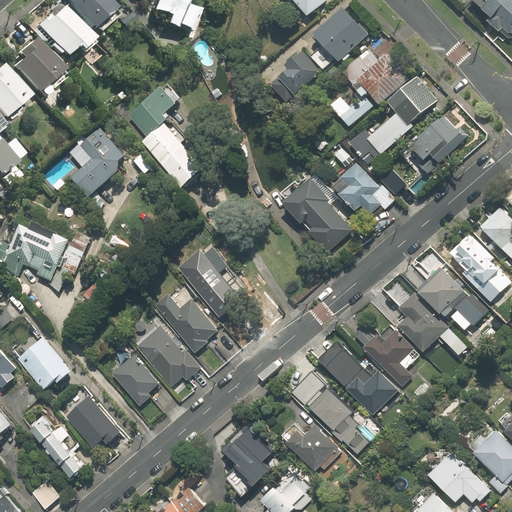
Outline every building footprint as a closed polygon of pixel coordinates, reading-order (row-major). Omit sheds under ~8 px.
[(123,15),(110,0),(60,0),(87,31),(92,27),(98,33),(115,19),(123,29),(135,20),(127,11),(123,15)] [(180,5),(182,0),(153,0),(148,13),(161,18),(158,25),(192,40),(202,15),(180,5)] [(290,0),(287,3),(304,22),(328,1),(327,0),(290,0)] [(511,0),(496,0),(482,16),(502,33),(504,31),(510,36),(511,36),(511,0)] [(75,57),(91,44),(60,7),(36,28),(61,58),(69,51),(75,57)] [(358,25),(342,8),(311,36),(339,66),(372,35),(360,22),(358,25)] [(63,77),(29,39),(15,52),(19,57),(8,67),(33,94),(37,90),(42,96),(63,77)] [(380,108),(410,81),(390,58),(397,52),(387,41),(374,53),(367,45),(360,51),(363,55),(347,70),(357,80),(352,85),(364,99),(369,95),(376,104),(380,108)] [(321,73),(302,52),(286,66),(289,69),(278,79),(295,97),(321,73)] [(27,96),(0,68),(0,117),(2,120),(27,96)] [(438,100),(418,77),(377,114),(398,137),(438,100)] [(141,142),(182,189),(207,168),(166,121),(185,105),(167,84),(130,117),(147,136),(141,142)] [(369,95),(364,99),(353,109),(343,97),(332,106),(350,127),(376,104),(369,95)] [(441,167),(468,141),(444,115),(410,148),(424,162),(430,156),(441,167)] [(0,175),(22,157),(9,140),(2,146),(0,144),(0,128),(1,127),(0,125),(0,175)] [(131,165),(100,128),(80,144),(92,159),(72,176),(90,199),(131,165)] [(355,161),(339,141),(329,149),(346,169),(355,161)] [(304,164),(287,142),(272,154),(289,176),(304,164)] [(389,172),(381,181),(391,190),(409,171),(395,158),(385,169),(389,172)] [(386,210),(397,198),(383,184),(380,187),(357,163),(331,189),(355,213),(362,207),(372,216),(382,206),(386,210)] [(288,203),(284,206),(302,226),(304,224),(311,231),(309,233),(329,255),(354,231),(332,207),(340,200),(329,188),(321,195),(310,183),(302,190),(295,182),(281,195),(288,203)] [(216,206),(202,197),(198,203),(213,212),(216,206)] [(511,219),(501,209),(481,229),(493,241),(487,246),(492,251),(497,246),(511,260),(511,219)] [(74,243),(70,241),(32,223),(29,230),(20,226),(10,246),(5,244),(3,248),(0,243),(0,222),(4,220),(0,214),(0,261),(17,278),(24,264),(38,271),(36,275),(51,282),(48,288),(62,295),(71,275),(74,276),(93,237),(80,230),(74,243)] [(137,221),(130,217),(124,229),(119,226),(109,243),(129,255),(147,223),(138,218),(137,221)] [(497,265),(478,245),(472,251),(467,246),(453,260),(472,280),(476,275),(479,278),(476,281),(486,292),(502,277),(493,268),(497,265)] [(178,270),(207,304),(220,293),(213,285),(223,276),(201,250),(178,270)] [(469,296),(441,267),(416,291),(444,320),(469,296)] [(113,279),(104,272),(84,297),(93,305),(113,279)] [(0,331),(15,319),(4,306),(0,308),(0,299),(6,294),(0,285),(0,331)] [(219,331),(184,290),(173,300),(168,293),(154,305),(196,354),(209,343),(207,341),(219,331)] [(444,320),(416,291),(398,308),(406,316),(396,325),(424,354),(451,328),(444,320)] [(86,305),(81,301),(67,319),(72,323),(86,305)] [(474,325),(459,311),(451,318),(466,333),(474,325)] [(72,373),(30,320),(25,325),(40,343),(30,350),(26,344),(13,354),(43,392),(55,382),(57,385),(72,373)] [(187,383),(203,370),(187,351),(184,353),(161,325),(136,346),(171,388),(183,378),(187,383)] [(366,326),(356,335),(366,346),(363,349),(400,389),(413,377),(406,369),(421,355),(397,328),(380,343),(366,326)] [(399,391),(379,371),(373,378),(337,343),(317,363),(373,418),(399,391)] [(17,369),(0,349),(0,386),(3,390),(16,378),(12,374),(17,369)] [(112,376),(140,407),(152,396),(149,394),(161,383),(135,355),(112,376)] [(316,373),(293,397),(335,436),(337,434),(353,449),(373,427),(316,373)] [(90,393),(64,415),(94,450),(102,443),(105,447),(123,431),(90,393)] [(0,442),(4,439),(2,435),(12,427),(0,412),(0,442)] [(72,451),(80,445),(64,425),(56,432),(43,417),(28,429),(71,481),(86,468),(72,451)] [(511,417),(505,425),(508,428),(503,432),(511,441),(511,417)] [(346,451),(316,424),(307,433),(296,422),(280,439),(316,473),(321,467),(326,472),(346,451)] [(481,436),(468,449),(496,477),(490,483),(500,493),(511,481),(511,441),(503,432),(498,427),(485,441),(481,436)] [(224,477),(246,498),(272,471),(264,463),(275,452),(250,428),(224,454),(236,465),(224,477)] [(454,451),(428,476),(456,504),(465,495),(472,503),(477,499),(481,502),(492,491),(454,451)] [(301,511),(314,499),(310,494),(317,487),(297,468),(255,511),(301,511)] [(62,497),(46,478),(30,491),(45,510),(62,497)] [(200,511),(207,507),(188,484),(154,511),(200,511)] [(18,511),(0,490),(0,511),(18,511)] [(452,511),(436,495),(421,510),(419,508),(414,511),(452,511)]
